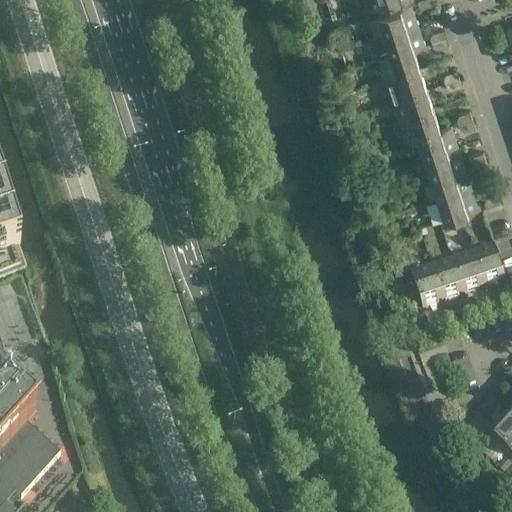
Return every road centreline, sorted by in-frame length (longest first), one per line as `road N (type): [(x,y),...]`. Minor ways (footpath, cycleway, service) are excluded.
road 1 (secondary): [(73,0),(211,415),(252,511)]
road 2 (secondary): [(281,511),(108,0)]
road 3 (residential): [(511,182),(452,6)]
